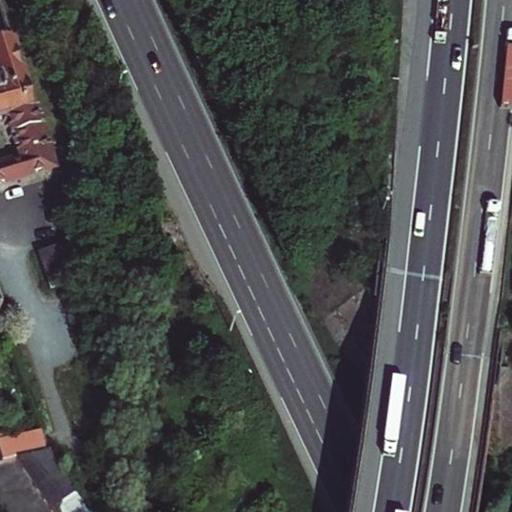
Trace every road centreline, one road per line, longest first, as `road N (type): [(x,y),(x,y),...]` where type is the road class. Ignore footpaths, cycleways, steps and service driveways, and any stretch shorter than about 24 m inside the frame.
road 1 (motorway): [(126,0),(365,511)]
road 2 (trunk): [(453,0),(390,511)]
road 3 (trunk): [(441,511),(503,0)]
road 4 (residential): [(0,253),(64,425),(93,469)]
